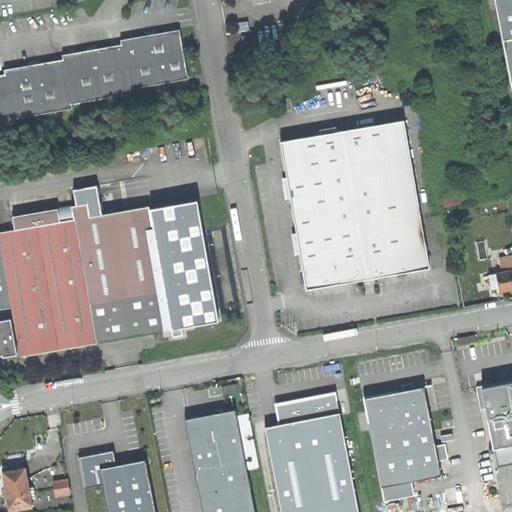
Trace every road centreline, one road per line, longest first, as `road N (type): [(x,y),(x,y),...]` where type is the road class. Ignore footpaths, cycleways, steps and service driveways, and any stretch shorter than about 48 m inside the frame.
road 1 (unclassified): [(272,358),(204,0)]
road 2 (unclassified): [(272,358),(511,312)]
road 3 (unclassified): [(37,400),(272,358)]
